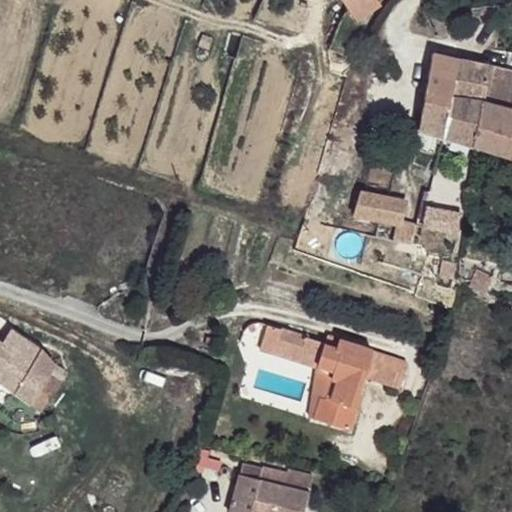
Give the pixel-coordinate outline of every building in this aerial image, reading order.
[(203,37),(200,46),(213,49),(214,39),(203,37)] [(461,62),(432,56),(415,133),(444,142),(461,62)] [(493,68),(461,62),(444,142),(476,150),(493,68)] [(511,71),(493,68),(476,150),(511,159),(511,71)] [(408,205),(360,196),(357,213),(404,221),(408,205)] [(461,202),(442,198),(441,201),(439,210),(430,208),(426,208),(422,228),(458,233),(463,215),(457,213),(461,202)] [(433,260),(433,269),(441,270),(440,279),(454,280),(457,264),(433,260)] [(473,271),(468,289),(488,294),(494,278),(473,271)] [(286,333),(270,328),(264,351),(280,356),(286,333)] [(310,340),(286,333),(280,356),(303,363),(310,340)] [(377,346),(330,334),(327,345),(321,368),(320,372),(327,376),(324,391),(317,390),(311,414),(360,426),(369,397),(359,385),(361,375),(367,379),(377,346)] [(0,352),(0,387),(43,415),(62,388),(51,380),(57,371),(47,353),(14,340),(4,354),(0,352)] [(327,345),(310,340),(303,363),(321,368),(327,345)] [(274,511),(281,488),(241,477),(230,511),(274,511)] [(306,511),(311,497),(281,488),(274,511),(306,511)]
